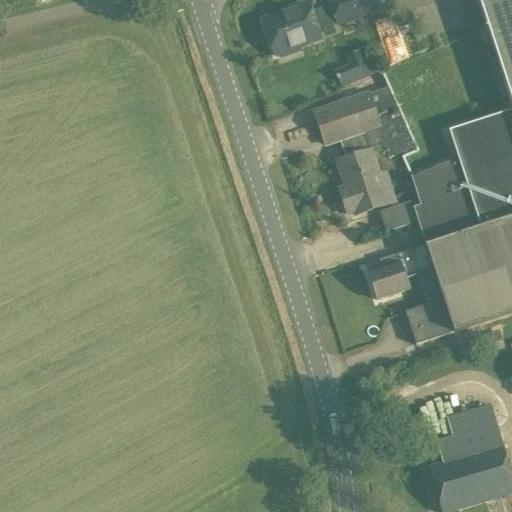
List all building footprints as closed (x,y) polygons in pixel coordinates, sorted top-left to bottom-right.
[(329,0),(338,24),(376,11),(371,0),(329,0)] [(408,252),(416,275),(425,305),(405,311),(415,343),(511,312),(511,0),(476,0),(511,109),(511,110),(451,130),(482,225),(425,244),(427,248),(412,253),(412,251),(408,252)] [(281,58),(299,52),(298,48),(320,40),(307,6),(263,21),(275,56),(280,54),(281,58)] [(398,15),(371,24),(387,69),(413,58),(398,15)] [(372,54),(340,53),(339,79),(371,80),(372,54)] [(409,157),(419,152),(390,88),(317,112),(327,143),(347,137),(353,157),(370,151),(371,153),(386,148),(389,157),(408,151),(409,157)] [(379,177),(371,153),(370,151),(353,157),(335,163),(344,189),(338,191),(347,216),(353,214),(354,217),(395,204),(385,175),(379,177)] [(405,279),(416,275),(408,252),(381,261),(384,270),(368,276),(376,301),(408,290),(405,279)] [(499,330),(481,336),(486,355),(505,350),(499,330)] [(442,511),(456,511),(511,495),(511,481),(489,405),(446,417),(451,437),(436,442),(442,463),(429,467),(442,511)]
